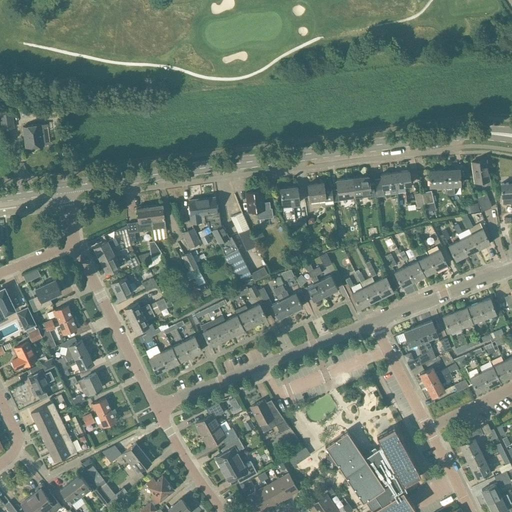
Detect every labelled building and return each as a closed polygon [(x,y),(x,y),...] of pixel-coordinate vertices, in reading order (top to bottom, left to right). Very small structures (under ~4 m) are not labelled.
[(12,111),(0,112),(0,120),(1,128),(14,126),(12,111)] [(24,127),(23,127),(26,147),(44,145),(44,144),(42,125),(24,127)] [(472,162),(474,182),(489,180),(489,179),(486,160),(472,162)] [(459,168),(444,169),(445,184),(445,192),(446,193),(454,193),(454,184),(460,184),(459,168)] [(445,184),(444,169),(429,170),(429,185),(445,184)] [(409,170),(395,172),(397,192),(406,191),(405,184),(410,184),(409,170)] [(397,192),(395,172),(381,174),(381,179),(375,180),(375,181),(377,195),(397,192)] [(375,181),(369,182),(368,175),(353,177),(355,195),(370,193),(371,195),(377,195),(375,181)] [(355,195),(353,177),(336,180),(337,188),(332,189),(333,198),(333,200),(340,199),(340,197),(355,195)] [(323,187),(323,181),(308,183),(310,199),(325,197),(325,199),(333,198),(332,189),(331,186),(323,187)] [(511,182),(500,183),(501,196),(502,196),(502,204),(511,203),(511,182)] [(293,203),(299,203),(297,185),(281,187),(285,220),(295,219),(293,203)] [(270,199),(263,200),(262,190),(246,192),(248,211),(256,210),(257,219),(273,217),(272,206),(271,206),(270,199)] [(425,191),(421,192),(425,206),(426,212),(432,210),(436,209),(434,202),(434,201),(436,200),(435,195),(432,195),(431,190),(425,191)] [(477,200),(481,211),(492,207),(487,194),(486,191),(477,195),(478,198),(477,198),(477,200)] [(215,197),(202,199),(205,221),(208,220),(209,226),(211,230),(212,230),(220,225),(218,209),(216,209),(215,197)] [(205,221),(202,199),(189,200),(190,207),(189,207),(188,209),(189,213),(190,224),(202,222),(202,221),(205,221)] [(477,202),(464,204),(465,212),(478,210),(477,202)] [(163,204),(150,206),(153,229),(166,227),(165,224),(163,204)] [(139,221),(136,222),(137,231),(153,229),(150,206),(137,207),(139,221)] [(469,218),(464,220),(469,229),(473,227),(469,218)] [(457,223),(453,225),(457,234),(462,232),(457,223)] [(118,237),(128,231),(127,224),(114,231),(118,237)] [(231,236),(229,237),(222,224),(220,225),(212,230),(239,280),(251,274),(250,271),(231,236)] [(201,243),(194,227),(182,232),(189,248),(201,243)] [(250,228),(238,232),(246,250),(257,245),(250,228)] [(482,228),(471,233),(478,248),(489,242),(482,228)] [(253,233),(257,242),(265,238),(261,229),(253,233)] [(446,229),(438,233),(440,235),(443,234),(446,240),(450,237),(446,229)] [(471,233),(460,239),(467,254),(478,248),(471,233)] [(208,234),(201,238),(205,244),(211,240),(208,234)] [(95,247),(101,260),(114,253),(110,247),(117,243),(115,238),(108,241),(95,247)] [(460,239),(448,245),(456,259),(467,254),(460,239)] [(154,240),(149,241),(150,251),(151,258),(156,256),(162,253),(154,240)] [(426,251),(431,249),(426,240),(422,242),(426,251)] [(415,244),(410,247),(414,255),(419,253),(415,244)] [(403,261),(408,259),(403,250),(399,252),(403,261)] [(439,250),(428,255),(435,270),(446,264),(439,250)] [(193,255),(191,251),(182,255),(189,270),(198,265),(196,262),(200,260),(197,254),(193,255)] [(331,263),(326,253),(326,252),(319,256),(324,267),(331,263)] [(114,253),(101,260),(107,272),(119,266),(127,262),(124,256),(116,260),(114,253)] [(392,266),(396,264),(390,253),(386,255),(392,266)] [(428,255),(417,261),(424,275),(435,270),(428,255)] [(140,263),(136,256),(128,260),(131,267),(140,263)] [(370,261),(365,263),(371,276),(376,274),(370,261)] [(417,261),(405,266),(412,281),(424,275),(417,261)] [(305,264),(302,265),(309,271),(312,277),(311,277),(314,283),(307,287),(311,297),(313,300),(325,295),(318,281),(319,281),(316,275),(313,269),(310,262),(309,262),(305,264)] [(257,280),(271,273),(267,265),(253,271),(257,280)] [(319,266),(313,269),(316,275),(322,272),(319,266)] [(405,266),(394,272),(401,287),(412,281),(405,266)] [(25,272),(27,280),(42,276),(40,268),(25,272)] [(291,268),(282,272),(283,276),(286,274),(288,277),(294,274),(291,268)] [(360,282),(365,280),(361,271),(356,273),(360,282)] [(119,297),(137,289),(134,282),(138,279),(135,272),(125,276),(112,282),(119,297)] [(301,274),(297,279),(300,286),(306,279),(301,274)] [(319,281),(318,281),(325,295),(338,288),(331,275),(319,281)] [(385,276),(374,282),(381,296),(393,291),(385,276)] [(158,285),(153,277),(142,282),(147,290),(158,285)] [(345,279),(349,288),(354,285),(349,277),(345,279)] [(29,299),(34,310),(52,302),(50,296),(61,290),(56,278),(53,279),(53,278),(46,281),(47,282),(35,288),(38,295),(29,299)] [(374,282),(363,287),(370,302),(381,296),(374,282)] [(245,283),(237,287),(242,295),(250,292),(252,298),(260,294),(255,284),(248,287),(245,283)] [(282,284),(278,286),(281,292),(284,298),(289,295),(286,290),(285,290),(282,284)] [(0,312),(4,310),(6,314),(15,309),(4,287),(0,289),(0,312)] [(236,293),(228,297),(230,301),(242,295),(237,287),(234,289),(236,293)] [(264,287),(258,289),(264,300),(269,297),(264,287)] [(363,287),(352,293),(359,307),(370,302),(363,287)] [(291,312),(303,306),(296,292),(284,298),(291,312)] [(171,300),(170,299),(165,301),(163,298),(156,301),(158,306),(171,300)] [(225,298),(217,302),(219,307),(227,303),(225,298)] [(279,300),(272,304),(278,318),(290,312),(284,298),(279,300)] [(490,298),(478,303),(484,317),(495,313),(490,298)] [(158,306),(160,311),(168,307),(167,306),(172,303),(171,300),(158,306)] [(138,302),(125,308),(128,314),(127,314),(129,318),(130,318),(131,319),(143,313),(152,309),(150,304),(149,303),(141,307),(138,302)] [(217,302),(206,308),(208,312),(219,307),(217,302)] [(259,303),(248,309),(255,323),(267,318),(259,303)] [(478,303),(466,307),(472,322),(484,317),(478,303)] [(53,310),(47,313),(49,318),(55,316),(56,317),(58,316),(60,322),(72,316),(67,304),(55,309),(53,310)] [(27,306),(18,311),(25,327),(27,331),(37,326),(35,322),(27,306)] [(466,307),(455,311),(460,326),(472,322),(466,307)] [(143,313),(131,319),(132,322),(131,322),(132,326),(133,325),(136,331),(143,327),(149,325),(149,324),(146,319),(155,314),(154,313),(152,309),(143,313)] [(203,309),(194,314),(195,316),(196,318),(197,318),(206,313),(203,309)] [(248,309),(237,314),(244,329),(255,323),(248,309)] [(455,311),(443,316),(449,331),(460,326),(455,311)] [(237,314),(226,320),(233,334),(244,329),(237,314)] [(62,326),(58,328),(61,334),(61,335),(77,328),(72,316),(60,322),(62,326)] [(52,319),(44,322),(46,327),(54,324),(52,319)] [(182,319),(174,323),(176,327),(184,323),(182,319)] [(233,334),(226,320),(215,325),(222,340),(233,334)] [(431,320),(418,325),(427,350),(431,348),(428,339),(437,335),(431,320)] [(174,323),(163,329),(165,333),(176,327),(174,323)] [(222,340),(215,325),(203,331),(211,345),(222,340)] [(418,325),(404,331),(404,332),(407,339),(409,346),(417,343),(422,355),(417,357),(421,364),(431,359),(427,350),(418,325)] [(159,327),(150,331),(152,336),(161,331),(159,327)] [(43,336),(39,328),(29,332),(32,341),(43,336)] [(493,332),(490,333),(493,342),(495,341),(502,337),(501,334),(503,333),(501,328),(493,332)] [(146,333),(142,335),(144,340),(152,336),(150,331),(146,333)] [(404,332),(395,336),(398,342),(407,339),(404,332)] [(490,333),(481,337),(483,342),(490,339),(491,342),(492,342),(493,342),(490,333)] [(194,335),(183,341),(190,356),(202,350),(194,335)] [(502,337),(495,341),(496,345),(505,342),(505,341),(507,340),(510,349),(511,347),(511,338),(510,335),(506,337),(504,337),(503,337),(502,337)] [(65,341),(67,346),(66,354),(64,355),(65,356),(54,361),(56,365),(74,357),(88,350),(82,339),(78,341),(76,336),(65,341)] [(447,337),(440,340),(445,352),(451,348),(447,337)] [(467,343),(469,348),(480,343),(478,338),(470,342),(469,341),(467,342),(467,343)] [(53,339),(46,342),(49,348),(56,345),(53,339)] [(18,361),(13,363),(15,369),(21,367),(20,366),(31,361),(33,362),(36,361),(36,359),(28,341),(15,347),(19,356),(17,358),(18,361)] [(183,341),(172,346),(179,361),(190,356),(183,341)] [(491,342),(483,346),(485,350),(494,346),(492,342),(491,342)] [(467,343),(455,348),(457,353),(469,348),(467,343)] [(172,346),(161,352),(168,367),(179,361),(172,346)] [(481,347),(472,351),(474,355),(483,351),(481,347)] [(88,350),(74,357),(56,365),(59,371),(67,368),(67,367),(77,362),(80,368),(93,361),(88,350)] [(161,352),(149,358),(157,372),(168,367),(161,352)] [(455,362),(454,362),(458,368),(458,367),(459,368),(465,366),(463,360),(471,356),(469,352),(453,359),(455,362)] [(56,365),(52,357),(41,362),(45,370),(56,365)] [(504,361),(493,366),(499,381),(511,375),(504,361)] [(493,366),(481,371),(488,386),(499,381),(493,366)] [(450,372),(447,367),(435,373),(432,367),(419,373),(425,385),(450,372)] [(41,370),(29,376),(35,387),(32,389),(35,395),(37,393),(40,400),(48,396),(45,390),(50,387),(47,382),(54,378),(50,370),(43,373),(41,370)] [(481,371),(470,377),(476,391),(488,386),(481,371)] [(90,392),(102,386),(95,372),(83,378),(84,379),(79,381),(78,381),(85,395),(90,392)] [(452,377),(450,372),(425,385),(431,396),(444,390),(441,383),(452,377)] [(63,381),(64,381),(66,387),(77,382),(75,376),(68,379),(63,381)] [(465,379),(454,384),(457,391),(468,385),(465,379)] [(85,400),(83,393),(71,398),(74,405),(85,400)] [(105,397),(91,404),(94,410),(96,409),(98,415),(111,409),(105,397)] [(264,399),(250,406),(263,429),(264,430),(266,430),(285,420),(277,408),(270,412),(264,399)] [(210,415),(195,423),(201,434),(219,425),(214,417),(224,412),(218,401),(206,408),(210,415)] [(53,402),(31,413),(36,423),(57,412),(53,402)] [(111,409),(98,415),(101,420),(99,421),(102,427),(116,420),(111,409)] [(57,412),(36,423),(40,432),(62,422),(57,412)] [(91,413),(82,417),(85,421),(93,417),(91,413)] [(93,417),(85,421),(87,426),(95,422),(93,417)] [(247,430),(254,427),(251,420),(244,424),(247,430)] [(62,422),(40,432),(45,442),(67,432),(62,422)] [(501,424),(496,426),(500,435),(505,433),(501,424)] [(219,425),(201,434),(208,446),(222,438),(226,444),(238,437),(232,427),(231,428),(223,432),(219,425)] [(347,430),(325,445),(330,452),(327,455),(328,457),(329,458),(330,459),(332,461),(335,463),(337,464),(339,466),(363,500),(364,499),(372,510),(368,511),(406,511),(414,506),(403,490),(406,488),(404,484),(419,476),(399,438),(400,437),(394,426),(377,435),(381,444),(376,448),(375,447),(369,451),(370,452),(365,456),(347,430)] [(459,444),(465,456),(479,449),(474,438),(483,434),(479,427),(461,436),(464,442),(459,444)] [(489,430),(493,439),(497,436),(493,428),(489,430)] [(67,432),(45,442),(50,452),(72,441),(67,432)] [(506,436),(502,438),(506,446),(510,444),(506,436)] [(223,452),(215,457),(221,469),(241,458),(237,451),(244,447),(238,437),(226,444),(229,449),(223,452)] [(72,441),(50,452),(55,462),(76,451),(72,441)] [(121,454),(129,463),(143,452),(135,442),(121,454)] [(504,451),(500,442),(496,444),(500,453),(504,451)] [(121,454),(122,453),(116,446),(105,455),(111,462),(121,454)] [(306,448),(305,447),(289,458),(293,464),(294,464),(295,463),(310,453),(306,448)] [(479,449),(465,456),(470,467),(485,460),(479,449)] [(276,450),(271,453),(274,459),(279,456),(276,450)] [(505,464),(510,462),(504,451),(500,453),(505,464)] [(143,452),(129,463),(137,473),(151,462),(143,452)] [(241,458),(221,469),(228,481),(236,476),(241,473),(245,479),(257,472),(250,460),(244,464),(241,458)] [(485,460),(470,467),(476,478),(490,471),(485,460)] [(284,475),(278,479),(288,497),(298,491),(285,467),(282,469),(281,470),(284,475)] [(494,483),(481,490),(487,502),(500,496),(496,488),(511,480),(506,470),(501,473),(494,476),(497,482),(494,483)] [(70,482),(81,496),(91,488),(80,474),(70,482)] [(154,511),(158,509),(154,505),(156,502),(173,489),(162,475),(155,480),(153,477),(146,483),(153,492),(150,495),(154,499),(151,501),(139,510),(140,511),(154,511)] [(278,479),(267,485),(277,503),(288,497),(278,479)] [(71,504),(81,496),(70,482),(60,490),(71,504)] [(106,484),(101,488),(113,504),(127,493),(124,489),(115,495),(106,484)] [(267,485),(256,491),(266,508),(277,503),(267,485)] [(101,488),(98,486),(93,490),(104,504),(109,500),(101,488)] [(31,497),(43,511),(54,511),(61,506),(53,496),(48,499),(41,490),(31,497)] [(246,497),(254,511),(260,511),(266,508),(256,491),(246,497)] [(309,505),(314,511),(320,511),(333,503),(326,493),(309,505)] [(500,496),(487,502),(491,511),(500,511),(509,508),(510,511),(511,511),(511,501),(511,502),(506,493),(500,496)] [(43,511),(31,497),(22,505),(27,511),(43,511)] [(189,511),(191,511),(181,498),(168,508),(170,511),(169,511),(189,511)] [(10,511),(15,511),(17,511),(9,501),(5,504),(10,511)] [(320,511),(339,511),(333,503),(320,511)]
